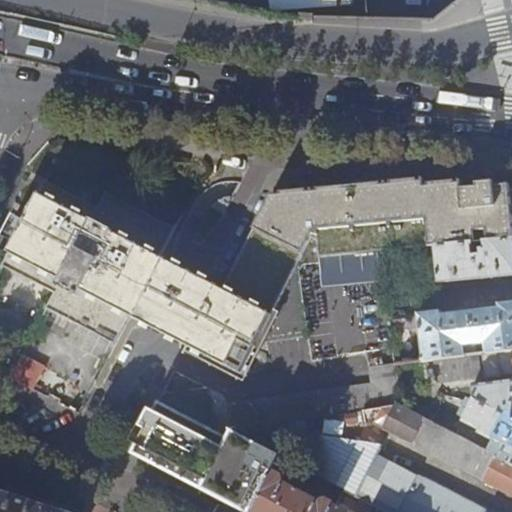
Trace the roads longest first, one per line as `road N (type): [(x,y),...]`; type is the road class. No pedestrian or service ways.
road 1 (primary): [(511,35),(420,48),(249,39),(63,0)]
road 2 (trunk): [(0,30),(318,93)]
road 3 (primary): [(18,76),(318,93)]
road 4 (motorway): [(0,5),(214,3)]
road 5 (primary): [(318,93),(511,119)]
road 6 (residential): [(0,420),(172,511)]
